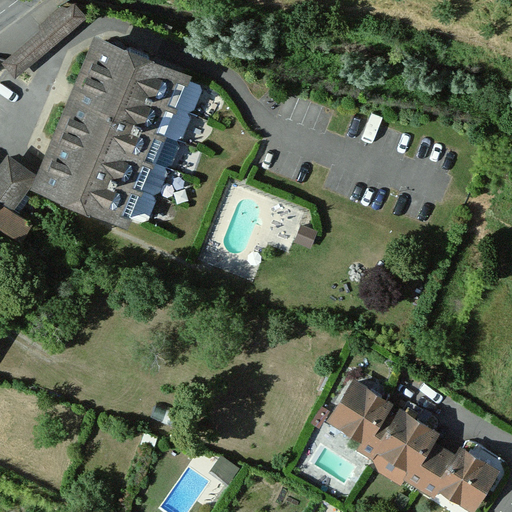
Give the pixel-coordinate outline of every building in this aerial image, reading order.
[(93,39),(35,179),(133,219),(139,216),(192,87),(189,78),(141,59),(143,55),(139,49),(126,44),(119,46),(117,49),(93,39)] [(0,225),(17,236),(28,219),(2,202),(17,208),(27,198),(19,193),(18,183),(5,175),(0,176),(0,225)] [(314,232),(302,228),(298,239),(310,244),(314,232)] [(375,458),(381,449),(397,425),(382,416),(388,407),(354,387),(334,420),(366,440),(360,449),(375,458)] [(407,477),(422,486),(444,453),(430,445),(436,436),(403,416),(397,425),(381,449),(413,469),(407,477)] [(444,453),(422,486),(438,496),(443,487),(475,506),(496,472),(463,453),(458,462),(444,453)]
